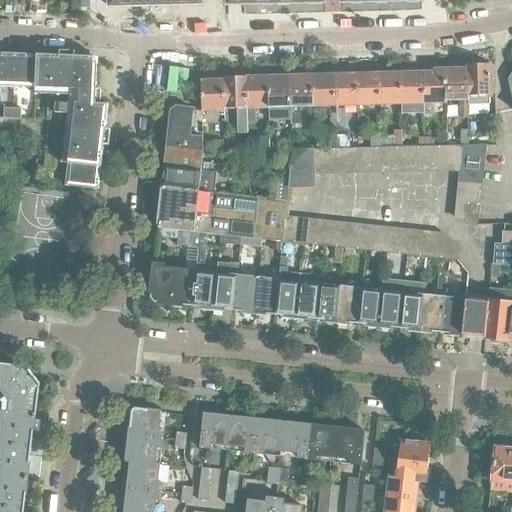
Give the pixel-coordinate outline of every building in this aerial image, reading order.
[(37,0),(37,13),(46,13),(47,0),(37,0)] [(109,105),(101,104),(96,104),(98,57),(0,53),(0,86),(35,88),(35,94),(48,95),(48,119),(50,119),(66,120),(61,164),(68,164),(66,186),(99,190),(109,105)] [(467,68),(469,105),(489,104),(489,96),(491,96),(490,64),(466,65),(466,68),(467,68)] [(466,68),(447,69),(447,102),(459,102),(459,117),(468,117),(469,105),(467,68),(466,68)] [(432,72),(423,73),(424,114),(425,114),(425,115),(434,115),(434,104),(447,103),(447,102),(447,69),(434,69),(432,72)] [(379,73),(357,74),(358,106),(380,105),(379,73)] [(401,73),(379,73),(380,105),(402,104),(401,73)] [(423,73),(401,73),(402,104),(404,104),(404,114),(424,114),(423,73)] [(334,74),(312,75),(313,107),(314,117),(327,116),(327,106),(336,106),(334,74)] [(357,74),(334,74),(336,106),(358,106),(357,74)] [(292,124),(290,75),(267,76),(269,108),(283,107),(284,125),(292,124)] [(313,107),(312,75),(290,75),(292,124),(302,124),(301,107),(313,107)] [(248,133),(246,76),(223,77),(223,79),(225,79),(225,109),(227,109),(238,109),(238,133),(248,133)] [(269,108),(267,76),(246,76),(248,133),(257,133),(256,108),(269,108)] [(225,79),(223,79),(201,81),(202,95),(202,111),(202,112),(227,111),(227,109),(225,109),(225,79)] [(13,119),(13,108),(5,108),(4,119),(13,119)] [(22,108),(13,108),(13,119),(22,119),(22,108)] [(172,111),(168,145),(204,150),(203,132),(193,131),(193,127),(195,127),(196,122),(203,122),(202,112),(202,111),(176,108),(172,111)] [(469,145),(469,136),(469,130),(461,130),(461,145),(464,145),(469,145)] [(344,148),(350,148),(349,135),(337,135),(337,148),(344,148)] [(381,147),(381,142),(381,135),(370,135),(371,147),(375,147),(381,147)] [(270,137),(251,137),(251,152),(271,151),(270,137)] [(428,146),(434,146),(434,141),(431,137),(425,137),(425,146),(428,146)] [(461,173),(459,173),(458,182),(483,184),(488,144),(483,145),(483,144),(469,145),(464,145),(461,173)] [(168,145),(166,166),(202,170),(218,172),(225,173),(225,166),(202,163),(204,150),(168,145)] [(464,145),(461,145),(449,146),(450,173),(459,173),(461,173),(464,145)] [(418,147),(417,147),(418,173),(429,173),(428,146),(425,146),(418,147)] [(438,146),(434,146),(428,146),(429,173),(439,173),(438,146)] [(449,146),(438,146),(439,173),(450,173),(449,146)] [(365,147),(354,148),(355,174),(365,174),(365,147)] [(371,147),(365,147),(365,174),(376,174),(375,147),(371,147)] [(386,147),(381,147),(375,147),(376,174),(386,174),(386,147)] [(397,174),(396,147),(386,147),(386,174),(397,174)] [(407,147),(402,147),(396,147),(397,174),(408,173),(407,147)] [(417,147),(407,147),(408,173),(418,173),(417,147)] [(337,148),(333,149),(334,175),(344,174),(344,148),(337,148)] [(354,148),(350,148),(344,148),(344,174),(355,174),(354,148)] [(313,175),(312,149),(293,150),(288,189),(316,188),(316,175),(313,175)] [(323,175),(323,149),(312,149),(313,175),(316,175),(323,175)] [(334,175),(333,149),(323,149),(323,175),(334,175)] [(57,153),(46,152),(44,169),(55,170),(57,153)] [(166,166),(164,187),(199,191),(216,193),(218,172),(202,170),(166,166)] [(483,184),(458,182),(457,192),(482,195),(483,184)] [(199,191),(164,187),(159,229),(179,231),(200,233),(208,234),(220,235),(228,236),(232,195),(216,193),(199,191)] [(482,195),(457,192),(456,203),(469,204),(480,205),(482,195)] [(228,236),(241,238),(253,239),(257,198),(232,195),(228,236)] [(257,198),(253,239),(262,239),(271,240),(283,242),(286,217),(289,217),(290,201),(257,198)] [(469,204),(456,203),(454,220),(465,221),(467,220),(469,204)] [(467,220),(465,221),(464,225),(478,227),(480,205),(469,204),(467,220)] [(286,217),(283,242),(293,243),(296,218),(289,217),(286,217)] [(296,218),(293,243),(304,244),(307,219),(296,218)] [(307,219),(304,244),(314,245),(317,220),(307,219)] [(317,220),(314,245),(325,246),(328,221),(317,220)] [(338,222),(328,221),(325,246),(335,247),(338,222)] [(338,222),(335,247),(346,248),(348,223),(338,222)] [(348,223),(346,248),(355,249),(356,249),(359,224),(348,223)] [(359,224),(356,249),(367,251),(370,225),(359,224)] [(370,225),(367,251),(377,252),(380,226),(370,225)] [(391,227),(380,226),(377,252),(388,253),(391,227)] [(391,227),(388,253),(398,254),(401,228),(391,227)] [(411,230),(401,228),(398,254),(409,255),(411,230)] [(179,231),(159,229),(158,229),(157,237),(178,239),(179,231)] [(411,230),(409,255),(419,256),(422,231),(411,230)] [(198,248),(200,233),(179,231),(178,239),(177,246),(198,248)] [(422,231),(419,256),(429,257),(432,232),(422,231)] [(511,231),(502,231),(501,243),(511,244),(511,231)] [(443,233),(432,232),(429,257),(440,259),(443,233)] [(194,289),(192,306),(213,309),(217,273),(205,271),(208,234),(200,233),(198,248),(195,270),(194,289)] [(443,233),(440,259),(460,261),(461,248),(445,233),(443,233)] [(261,248),(262,239),(253,239),(241,238),(240,245),(261,248)] [(283,242),(271,240),(270,247),(282,249),(283,242)] [(511,244),(501,243),(495,243),(493,264),(501,265),(511,266),(511,244)] [(338,248),(337,261),(344,261),(345,249),(338,248)] [(279,279),(275,315),(296,317),(298,289),(301,274),(287,273),(288,269),(287,269),(288,257),(281,257),(279,279)] [(171,304),(175,269),(165,268),(166,264),(154,262),(152,285),(151,298),(154,302),(171,304)] [(218,263),(217,273),(213,309),(234,311),(236,289),(238,275),(239,264),(230,263),(230,264),(218,263)] [(501,265),(493,264),(491,276),(499,277),(501,265)] [(175,269),(171,304),(192,306),(194,289),(195,270),(175,269)] [(436,295),(424,294),(420,330),(441,333),(445,297),(446,285),(447,273),(439,273),(436,295)] [(454,274),(447,273),(446,285),(453,286),(454,274)] [(298,289),(296,317),(317,319),(320,283),(321,277),(301,274),(298,289)] [(258,277),(238,275),(236,289),(234,311),(254,313),(258,277)] [(279,279),(258,277),(254,313),(275,315),(279,279)] [(341,285),(320,283),(317,319),(337,322),(341,285)] [(341,285),(337,322),(358,324),(362,287),(341,285)] [(383,290),(362,287),(358,324),(379,326),(383,290)] [(511,290),(490,288),(489,297),(486,337),(509,340),(511,303),(511,290)] [(403,292),(383,290),(379,326),(400,328),(403,292)] [(424,294),(403,292),(400,328),(420,330),(424,294)] [(466,295),(466,299),(462,335),(486,337),(489,297),(466,295)] [(445,297),(441,333),(462,335),(466,299),(445,297)] [(0,411),(31,415),(32,415),(36,382),(22,366),(0,364),(0,411)] [(164,437),(167,412),(148,410),(136,408),(133,410),(130,433),(164,437)] [(0,443),(27,447),(31,415),(0,411),(0,443)] [(229,446),(232,416),(205,413),(201,448),(212,449),(212,445),(229,446)] [(232,416),(229,446),(246,447),(246,452),(255,453),(258,419),(232,416)] [(258,419),(255,453),(264,454),(264,450),(281,452),(285,422),(258,419)] [(285,422),(281,452),(299,454),(298,458),(308,459),(312,425),(285,422)] [(312,425),(308,459),(308,460),(317,461),(317,455),(334,457),(337,427),(312,425)] [(365,430),(337,427),(334,457),(351,459),(351,465),(361,466),(365,430)] [(176,440),(187,441),(188,433),(177,432),(176,440)] [(164,437),(130,433),(127,460),(156,464),(158,447),(163,448),(164,437)] [(187,441),(176,440),(176,448),(186,449),(187,441)] [(399,459),(428,462),(430,444),(401,440),(399,459)] [(0,443),(0,474),(24,477),(27,447),(0,443)] [(511,448),(495,446),(490,491),(511,492),(511,448)] [(376,449),(375,457),(385,458),(386,450),(376,449)] [(385,458),(375,457),(374,465),(384,466),(385,458)] [(428,462),(399,459),(397,477),(426,481),(428,462)] [(156,464),(127,460),(127,462),(131,462),(128,487),(162,492),(163,482),(159,482),(161,464),(156,464)] [(212,468),(202,467),(201,475),(211,477),(212,468)] [(278,476),(279,468),(269,467),(268,475),(278,476)] [(289,469),(279,468),(278,476),(288,478),(289,469)] [(238,480),(239,472),(229,471),(228,479),(238,480)] [(24,477),(0,474),(0,505),(20,508),(24,477)] [(210,485),(211,477),(201,475),(200,483),(210,485)] [(278,484),(278,476),(268,475),(268,483),(278,484)] [(426,481),(397,477),(391,476),(391,475),(389,475),(387,495),(417,498),(419,481),(426,482),(426,481)] [(288,485),(288,480),(288,478),(278,476),(278,484),(288,485)] [(358,487),(359,479),(349,478),(348,486),(358,487)] [(237,488),(238,480),(228,479),(228,487),(237,488)] [(331,491),(332,483),(321,482),(321,490),(331,491)] [(209,493),(210,485),(200,483),(199,491),(209,493)] [(374,485),(365,484),(364,493),(374,494),(374,485)] [(193,495),(194,487),(184,486),(183,494),(193,495)] [(357,495),(358,487),(348,486),(347,494),(357,495)] [(128,487),(125,511),(155,511),(157,500),(161,501),(162,492),(128,487)] [(237,496),(237,488),(228,487),(227,495),(237,496)] [(330,499),(331,491),(321,490),(320,498),(330,499)] [(208,501),(209,493),(199,491),(198,499),(208,501)] [(373,502),(374,494),(364,493),(363,501),(373,502)] [(192,503),(193,495),(183,494),(182,502),(192,503)] [(357,503),(357,495),(347,494),(347,502),(357,503)] [(236,504),(237,496),(227,495),(226,503),(236,504)] [(415,511),(417,498),(387,495),(384,511),(415,511)] [(274,511),(276,497),(267,496),(266,502),(248,500),(247,511),(274,511)] [(285,498),(276,497),(274,511),(302,511),(303,506),(284,504),(285,498)] [(329,507),(330,499),(320,498),(319,506),(329,507)] [(356,511),(357,503),(347,502),(346,510),(356,511)]
